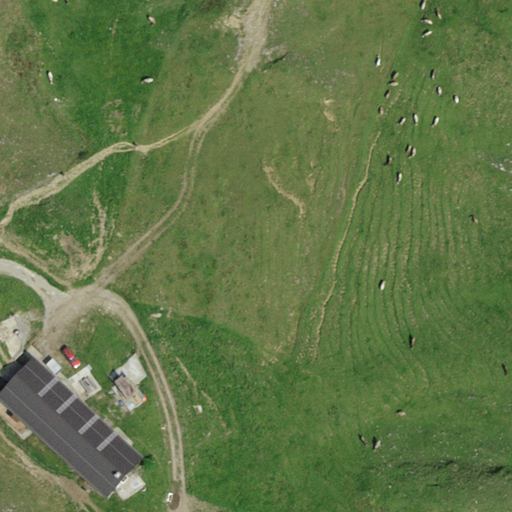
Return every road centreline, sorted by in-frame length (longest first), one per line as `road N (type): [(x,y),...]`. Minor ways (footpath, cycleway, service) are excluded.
road 1 (track): [(104,304),(189,206),(185,163),(195,134),(245,67),(263,0)]
road 2 (track): [(182,511),(180,430),(154,363),(104,304)]
